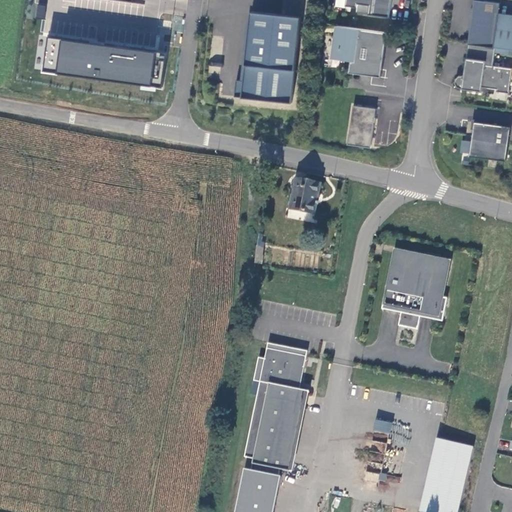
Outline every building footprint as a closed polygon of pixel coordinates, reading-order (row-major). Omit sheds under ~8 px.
[(352,0),(351,6),(362,8),(362,13),(395,18),(397,0),(352,0)] [(481,0),(475,45),(502,49),(511,50),(511,24),(504,24),(505,14),(507,4),(481,0)] [(44,18),(45,5),(36,4),(35,17),(44,18)] [(313,13),(263,7),(255,77),(248,76),(246,93),(303,99),(313,13)] [(337,59),(356,62),(355,73),(386,78),(392,33),(342,26),(337,59)] [(165,86),(169,59),(159,57),(161,50),(107,42),(107,45),(99,44),(100,41),(52,34),(47,63),(61,65),(60,71),(165,86)] [(511,68),(499,67),(502,49),(475,45),(471,77),(469,76),(465,77),(463,80),(462,85),(464,89),(468,90),(488,93),(489,88),(504,90),(503,93),(511,94),(511,68)] [(47,63),(46,69),(60,71),(61,65),(47,63)] [(209,74),(221,74),(221,63),(209,63),(209,74)] [(359,106),(354,146),(376,149),(382,109),(359,106)] [(511,127),(483,123),(478,157),(511,161),(511,127)] [(315,213),(321,183),(296,178),(293,194),(290,193),(287,208),(315,213)] [(443,320),(447,297),(442,296),(450,260),(396,249),(389,285),(387,285),(383,306),(394,308),(394,304),(402,306),(399,324),(418,328),(422,306),(435,308),(433,318),(443,320)] [(256,253),(255,263),(262,264),(263,254),(256,253)] [(308,350),(268,342),(265,357),(259,356),(254,379),(260,381),(245,456),(254,457),(252,469),(245,468),(236,511),(274,511),(281,475),(279,474),(280,468),(284,469),(291,471),(305,402),(297,400),(300,388),(299,388),(294,387),(296,380),(300,381),(304,365),(304,366),(308,350)] [(307,389),(300,388),(297,400),(305,402),(307,389)] [(375,419),(373,430),(390,433),(392,422),(375,419)] [(457,511),(473,445),(437,437),(420,510),(429,511),(457,511)] [(384,441),(372,441),(371,452),(384,452),(384,441)] [(380,472),(382,465),(368,462),(364,479),(379,482),(377,489),(386,491),(388,484),(399,486),(401,477),(380,472)]
